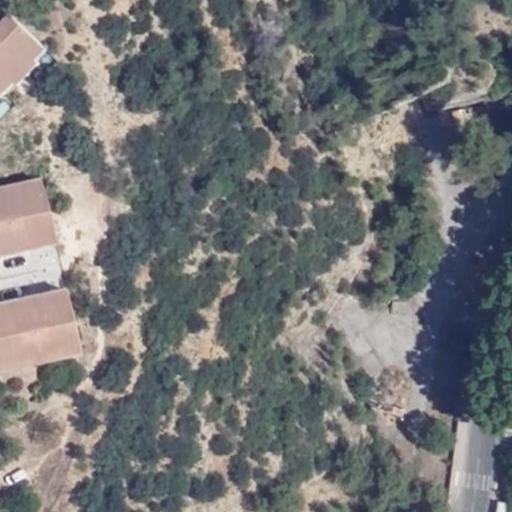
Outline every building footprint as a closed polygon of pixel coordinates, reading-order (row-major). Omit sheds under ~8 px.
[(0,26),(0,96),(7,89),(12,94),(33,70),(28,65),(38,55),(5,21),(0,26)] [(493,141),(486,110),(432,120),(439,152),(493,141)] [(0,254),(47,246),(33,182),(0,188),(0,254)] [(478,309),(482,293),(468,289),(465,305),(478,309)] [(0,370),(72,354),(59,291),(0,302),(0,370)] [(406,306),(396,295),(384,305),(397,317),(406,306)]
